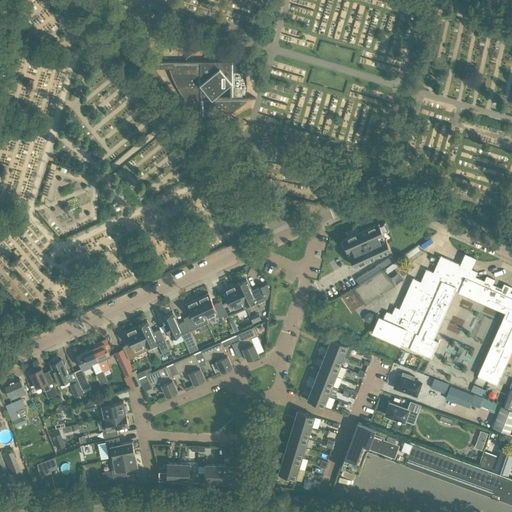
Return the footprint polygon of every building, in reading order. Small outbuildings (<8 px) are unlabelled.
[(230,61),(147,62),(147,63),(173,62),(173,64),(172,64),(172,69),(170,69),(169,69),(171,75),(174,82),(177,88),(181,94),(185,99),(188,104),(193,109),(199,114),(199,113),(200,113),(200,126),(201,126),(201,116),(202,116),(202,117),(208,117),(208,119),(207,119),(207,120),(214,119),(219,117),(228,114),(233,111),(238,108),(243,104),(247,100),(246,100),(246,98),(255,98),(242,98),(242,94),(244,94),(244,95),(245,95),(246,89),(246,83),(246,80),(245,76),(244,72),(243,69),(242,67),(240,63),(237,60),(235,57),(232,55),(232,56),(230,56),(230,52),(230,61)] [(369,97),(368,101),(385,105),(386,100),(369,97)] [(379,223),(342,239),(354,266),(369,259),(370,260),(376,258),(375,256),(391,249),(379,223)] [(412,253),(416,260),(427,253),(423,247),(412,253)] [(379,316),(372,332),(400,345),(401,343),(410,347),(431,357),(439,341),(433,338),(455,290),(506,312),(478,375),(497,384),(511,351),(511,293),(510,292),(511,287),(504,284),(502,289),(492,284),(495,279),(486,276),(484,281),(475,277),(477,272),(469,268),(469,269),(462,266),(462,265),(441,255),(433,272),(426,268),(421,281),(413,278),(399,308),(395,306),(392,314),(386,311),(383,318),(379,316)] [(475,269),(480,258),(470,255),(466,266),(475,269)] [(398,288),(391,275),(405,267),(402,261),(400,262),(397,257),(361,278),(365,285),(361,288),(370,304),(398,288)] [(241,281),(235,284),(246,308),(265,299),(264,299),(267,297),(265,292),(270,290),(266,283),(259,287),(251,290),(246,278),(240,280),(241,281)] [(246,308),(235,284),(224,289),(229,300),(222,303),(222,304),(227,314),(226,314),(227,317),(246,308)] [(203,295),(197,298),(206,318),(207,318),(217,314),(218,317),(226,314),(227,314),(222,304),(222,303),(221,301),(213,304),(208,292),(202,294),(203,295)] [(362,306),(367,302),(362,296),(357,299),(362,306)] [(206,318),(197,298),(186,303),(191,315),(184,318),(185,321),(190,330),(208,322),(207,318),(206,318)] [(178,324),(173,312),(167,314),(167,315),(161,318),(171,338),(181,333),(183,337),(191,333),(190,330),(185,321),(178,324)] [(142,323),(136,326),(147,350),(166,341),(160,329),(153,332),(147,320),(142,322),(142,323)] [(147,350),(136,326),(125,331),(130,342),(123,346),(129,359),(147,350)] [(258,335),(254,326),(229,337),(231,343),(239,340),(248,360),(259,355),(251,338),(258,335)] [(233,366),(224,347),(231,343),(229,337),(194,353),(197,359),(203,356),(205,361),(215,356),(221,371),(233,366)] [(331,338),(327,349),(344,355),(348,345),(331,338)] [(97,346),(93,348),(104,371),(110,369),(105,358),(110,356),(107,349),(110,347),(106,339),(96,343),(97,346)] [(235,356),(241,354),(238,345),(232,348),(235,356)] [(82,368),(74,372),(84,392),(90,389),(89,387),(91,386),(83,370),(84,370),(83,368),(93,364),(97,374),(104,371),(93,348),(77,355),(82,368)] [(124,349),(115,353),(125,375),(129,373),(133,371),(124,349)] [(340,365),(344,355),(327,349),(323,359),(340,365)] [(145,360),(154,356),(152,351),(143,355),(145,360)] [(197,359),(194,353),(166,365),(171,376),(188,369),(194,383),(205,379),(197,359)] [(52,363),(51,364),(58,380),(58,379),(60,384),(71,379),(66,369),(67,368),(65,363),(64,364),(62,359),(59,360),(57,358),(52,361),(52,363)] [(340,365),(323,359),(319,369),(336,375),(340,365)] [(171,376),(166,365),(139,378),(142,383),(148,380),(150,385),(160,381),(167,396),(178,391),(171,376)] [(36,369),(28,372),(30,375),(31,374),(37,388),(43,385),(48,398),(58,393),(52,378),(47,380),(44,373),(42,368),(36,370),(36,369)] [(336,375),(319,369),(315,379),(332,386),(336,375)] [(141,385),(135,370),(133,371),(129,373),(135,387),(141,385)] [(399,375),(394,388),(416,396),(421,384),(413,380),(415,377),(403,372),(401,375),(399,375)] [(20,378),(5,384),(11,399),(26,393),(20,378)] [(328,396),(332,386),(315,379),(311,389),(328,396)] [(444,393),(448,384),(434,379),(430,388),(444,393)] [(78,381),(70,384),(75,396),(83,393),(78,381)] [(483,396),(485,390),(474,385),(472,391),(483,396)] [(446,398),(469,407),(474,395),(450,386),(446,398)] [(511,388),(510,388),(503,405),(511,408),(511,388)] [(328,396),(311,389),(307,399),(324,406),(328,396)] [(110,396),(96,399),(100,418),(126,413),(126,412),(128,412),(126,406),(125,407),(124,401),(112,403),(110,396)] [(22,398),(6,405),(12,420),(13,420),(16,427),(27,423),(24,415),(25,406),(22,398)] [(387,409),(385,414),(398,418),(397,420),(400,420),(400,419),(404,421),(405,420),(408,421),(411,411),(418,413),(421,404),(410,401),(408,408),(388,401),(385,408),(387,409)] [(511,410),(500,406),(492,426),(509,433),(511,424),(511,410)] [(311,426),(315,416),(297,410),(294,421),(311,426)] [(128,419),(126,413),(100,418),(105,437),(118,434),(117,428),(130,425),(129,419),(128,419)] [(308,437),(311,426),(294,421),(291,431),(308,437)] [(357,421),(340,466),(341,466),(356,471),(367,444),(405,457),(408,451),(407,450),(411,441),(357,421)] [(65,446),(59,429),(51,432),(58,449),(65,446)] [(305,447),(308,437),(291,431),(288,442),(305,447)] [(86,444),(97,442),(96,433),(84,435),(86,444)] [(505,435),(501,447),(508,449),(511,437),(505,435)] [(109,459),(113,458),(135,453),(134,447),(135,447),(133,441),(120,444),(119,437),(105,440),(109,459)] [(302,457),(305,447),(288,442),(285,452),(302,457)] [(94,443),(87,445),(89,456),(97,454),(94,443)] [(497,455),(492,470),(501,474),(507,476),(511,462),(511,452),(500,448),(497,455)] [(299,468),(302,457),(285,452),(281,462),(299,468)] [(137,465),(135,453),(113,458),(115,469),(111,470),(114,480),(128,480),(125,468),(137,465)] [(54,456),(36,463),(39,475),(51,472),(51,470),(57,468),(54,456)] [(178,481),(179,463),(167,462),(167,471),(159,471),(158,480),(178,481)] [(296,478),(299,468),(281,462),(278,473),(296,478)] [(190,463),(179,463),(178,481),(197,481),(197,472),(190,472),(190,463)] [(216,482),(217,464),(205,464),(205,472),(197,472),(197,481),(216,482)] [(228,465),(217,464),(216,482),(235,483),(236,474),(228,473),(228,465)] [(492,470),(485,468),(477,490),(511,502),(511,477),(507,476),(501,474),(492,470)]
